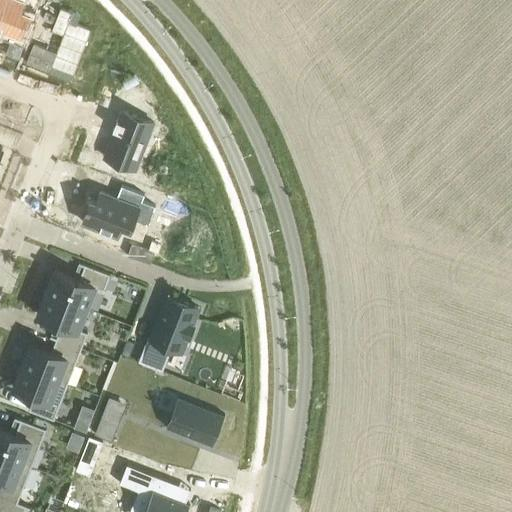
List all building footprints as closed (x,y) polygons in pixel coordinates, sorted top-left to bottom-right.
[(0,0),(0,21),(1,22),(2,19),(19,25),(28,0),(0,0)] [(91,28),(77,23),(80,14),(61,7),(52,29),(64,33),(57,51),(34,42),(26,61),(71,79),(91,28)] [(112,111),(97,152),(123,162),(138,121),(112,111)] [(91,199),(82,223),(119,237),(122,229),(146,238),(158,205),(144,200),(146,193),(122,184),(117,196),(100,190),(96,201),(91,199)] [(55,269),(46,291),(87,307),(95,286),(104,290),(110,273),(85,263),(84,265),(79,278),(55,269)] [(46,291),(38,314),(62,323),(57,337),(82,346),(88,332),(79,328),(87,307),(46,291)] [(149,337),(140,360),(162,369),(170,347),(182,351),(188,335),(189,336),(194,323),(193,323),(199,306),(168,294),(151,338),(149,337)] [(31,343),(22,365),(68,382),(82,346),(57,337),(51,350),(31,343)] [(22,365),(14,387),(34,395),(29,409),(54,419),(68,382),(22,365)] [(167,425),(166,426),(213,445),(214,443),(212,443),(223,415),(225,415),(225,414),(178,395),(178,397),(179,397),(168,425),(167,425)] [(80,416),(76,427),(86,431),(90,420),(80,416)] [(101,417),(95,433),(111,439),(117,423),(101,417)] [(0,427),(0,452),(32,465),(46,428),(21,418),(20,420),(15,433),(0,427)] [(81,457),(95,462),(103,441),(89,435),(81,457)] [(0,452),(0,494),(18,501),(32,465),(0,452)] [(125,465),(118,481),(149,494),(141,511),(181,511),(186,503),(156,490),(160,479),(125,465)] [(0,511),(23,511),(26,505),(18,501),(0,494),(0,511)]
